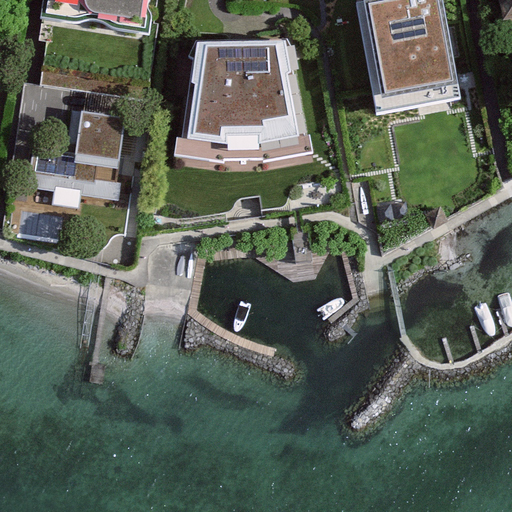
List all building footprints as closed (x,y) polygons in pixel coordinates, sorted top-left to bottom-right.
[(58,0),(58,4),(77,7),(84,12),(87,22),(91,27),(141,33),(145,0),(58,0)] [(511,0),(497,0),(503,29),(511,27),(511,0)] [(440,1),(364,15),(382,114),(458,100),(440,1)] [(282,53),(201,56),(189,150),(242,158),(300,150),(282,53)] [(150,90),(45,80),(44,92),(24,90),(20,136),(55,139),(54,155),(34,153),(32,181),(121,189),(127,123),(73,118),(74,99),(148,106),(150,90)]
